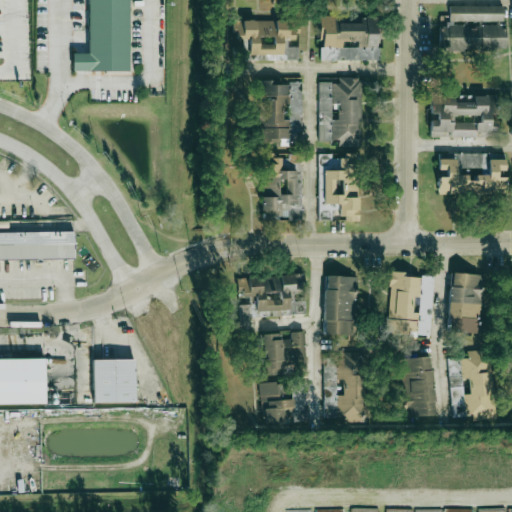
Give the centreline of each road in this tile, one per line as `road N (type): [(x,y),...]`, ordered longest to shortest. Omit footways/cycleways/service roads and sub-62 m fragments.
road 1 (tertiary): [(511,241),(240,245),(132,288)]
road 2 (residential): [(407,242),(407,0)]
road 3 (tertiary): [(158,274),(106,176),(83,151),(47,122),(0,103)]
road 4 (tertiary): [(0,141),(61,179),(132,288)]
road 5 (tertiary): [(132,288),(55,314),(0,314)]
